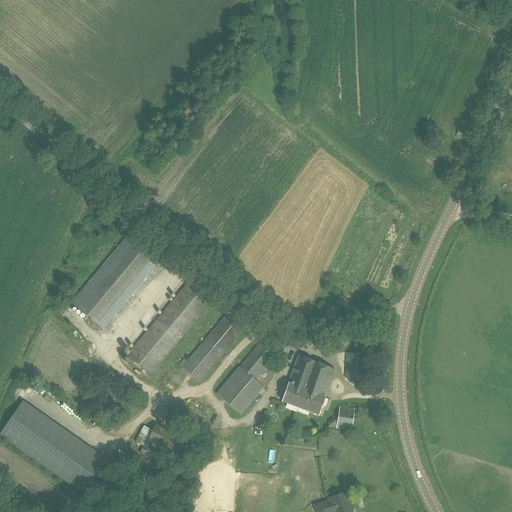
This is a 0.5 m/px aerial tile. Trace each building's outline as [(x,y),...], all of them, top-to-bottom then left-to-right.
[(159,262),(128,236),(37,346),(67,371),(159,262)] [(211,302),(192,285),(189,282),(128,355),(151,374),(211,302)] [(179,365),(192,376),(199,382),(244,329),(227,314),(187,361),(184,359),(179,365)] [(264,387),(255,380),(276,356),(260,343),(240,367),(239,367),(216,394),(241,415),(264,387)] [(347,354),(345,378),(369,379),(370,355),(347,354)] [(299,356),(283,401),(318,414),(335,369),(299,356)] [(24,402),(0,435),(0,436),(83,495),(107,460),(24,402)] [(354,409),(340,407),(337,428),(351,430),(354,409)] [(184,463),(190,451),(186,449),(155,433),(146,449),(145,452),(161,461),(165,453),(184,463)] [(329,500),(325,502),(314,505),(316,511),(351,511),(349,503),(351,503),(347,491),(328,498),(329,500)]
